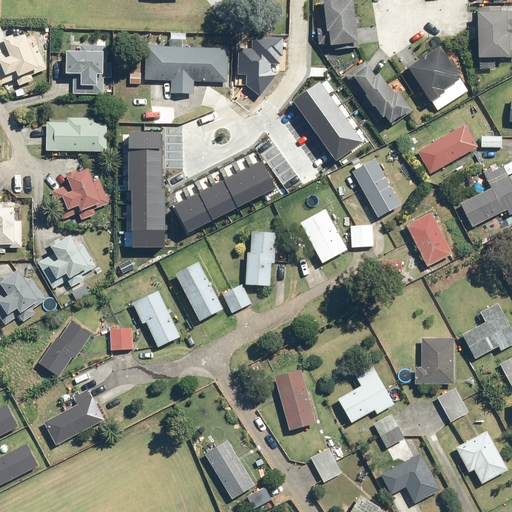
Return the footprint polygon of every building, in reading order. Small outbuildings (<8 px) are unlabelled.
[(358,16),(355,0),(323,0),(322,0),(323,13),(327,13),(327,20),(322,21),(323,27),(318,28),(320,46),(336,45),(336,49),(361,47),(359,29),(361,29),(360,16),(358,16)] [(503,6),(479,7),(481,57),(509,56),(509,57),(511,56),(511,10),(509,11),(509,10),(503,10),(503,6)] [(0,53),(0,79),(2,84),(17,78),(20,85),(34,79),(33,75),(48,69),(38,44),(33,46),(28,33),(16,37),(15,34),(6,38),(10,50),(0,53)] [(82,50),(69,50),(68,73),(75,73),(74,93),(104,94),(105,77),(112,78),(113,62),(107,62),(108,46),(82,45),(82,50)] [(230,48),(147,45),(146,80),(172,80),(172,93),(195,94),(195,81),(229,82),(230,48)] [(421,59),(404,70),(419,93),(426,89),(433,100),(447,91),(445,89),(462,78),(460,75),(462,73),(444,45),(430,53),(428,50),(419,56),(421,59)] [(366,61),(347,75),(365,100),(363,101),(378,122),(388,115),(394,124),(415,109),(400,89),(396,92),(382,73),(378,76),(370,64),(369,65),(366,61)] [(304,94),(297,99),(339,155),(361,139),(320,84),(313,89),(311,86),(303,92),(304,94)] [(48,121),(47,150),(108,151),(109,122),(96,122),(96,118),(68,117),(68,122),(48,121)] [(419,150),(432,173),(480,146),(467,123),(419,150)] [(163,130),(131,130),(131,189),(133,189),(133,244),(167,244),(167,188),(163,187),(163,130)] [(483,135),(482,147),(503,147),(503,136),(483,135)] [(266,158),(177,203),(191,232),(281,187),(266,158)] [(354,171),(380,217),(403,204),(385,173),(391,169),(385,158),(379,162),(377,158),(354,171)] [(462,202),(474,226),(508,209),(511,215),(511,214),(511,178),(505,165),(494,170),(493,167),(484,171),(492,188),(462,202)] [(53,190),(61,212),(81,205),(84,213),(110,202),(101,178),(95,180),(90,168),(78,172),(78,169),(67,173),(70,184),(53,190)] [(0,252),(7,253),(7,247),(23,247),(23,220),(17,220),(17,206),(4,206),(4,203),(0,202),(0,252)] [(327,208),(302,222),(324,262),(349,249),(327,208)] [(454,253),(433,212),(408,224),(429,266),(454,253)] [(375,246),(374,224),(352,225),(353,247),(375,246)] [(249,252),(247,284),(272,285),(273,262),(276,262),(278,231),(253,230),(252,252),(249,252)] [(39,262),(55,288),(69,280),(73,287),(86,279),(83,275),(98,266),(84,244),(80,246),(73,234),(62,240),(60,238),(50,244),(56,252),(39,262)] [(200,261),(177,273),(202,320),(225,308),(200,261)] [(0,292),(0,309),(9,324),(44,300),(27,274),(0,292)] [(244,283),(223,293),(233,313),(254,303),(244,283)] [(85,284),(73,291),(78,299),(90,293),(85,284)] [(141,300),(159,346),(180,338),(161,292),(141,300)] [(477,358),(499,346),(501,350),(511,343),(511,328),(505,314),(499,304),(482,313),(487,324),(465,336),(477,358)] [(73,321),(43,363),(60,376),(91,333),(73,321)] [(113,330),(114,350),(132,349),(131,329),(113,330)] [(425,384),(455,383),(455,339),(424,339),(425,384)] [(511,359),(502,365),(511,385),(511,359)] [(277,377),(291,430),(317,423),(302,370),(277,377)] [(341,400),(353,422),(393,401),(380,378),(341,400)] [(440,398),(452,421),(469,412),(457,389),(440,398)] [(45,421),(57,444),(105,420),(94,397),(45,421)] [(8,404),(0,407),(0,433),(19,424),(8,404)] [(394,416),(375,424),(392,459),(410,451),(394,416)] [(508,469),(488,432),(465,445),(484,482),(508,469)] [(230,440),(206,454),(233,498),(257,484),(230,440)] [(29,443),(0,457),(0,483),(40,463),(29,443)] [(312,459),(323,481),(342,472),(330,449),(312,459)] [(385,472),(394,493),(408,486),(415,501),(441,488),(423,453),(402,464),(385,472)] [(266,486),(247,496),(255,510),(273,500),(266,486)] [(383,511),(380,507),(361,495),(350,511),(383,511)]
